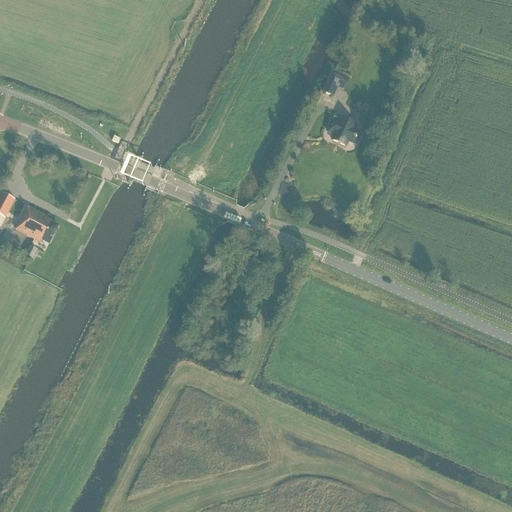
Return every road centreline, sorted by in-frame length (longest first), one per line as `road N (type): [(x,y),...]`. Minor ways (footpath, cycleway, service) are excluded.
road 1 (secondary): [(511,341),(0,121)]
road 2 (track): [(113,165),(200,0)]
